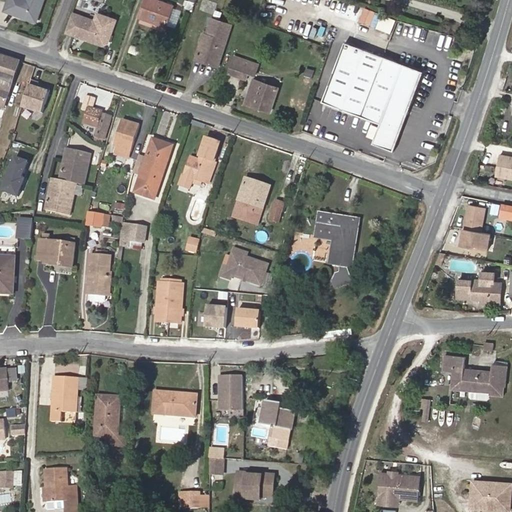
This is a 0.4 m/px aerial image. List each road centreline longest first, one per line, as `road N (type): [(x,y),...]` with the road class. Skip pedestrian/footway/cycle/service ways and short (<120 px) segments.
road 1 (residential): [(45,58),(444,192)]
road 2 (residential): [(0,347),(383,349)]
road 3 (secondary): [(444,192),(508,0)]
road 4 (secondary): [(333,511),(383,349)]
road 5 (secondary): [(393,321),(444,192)]
